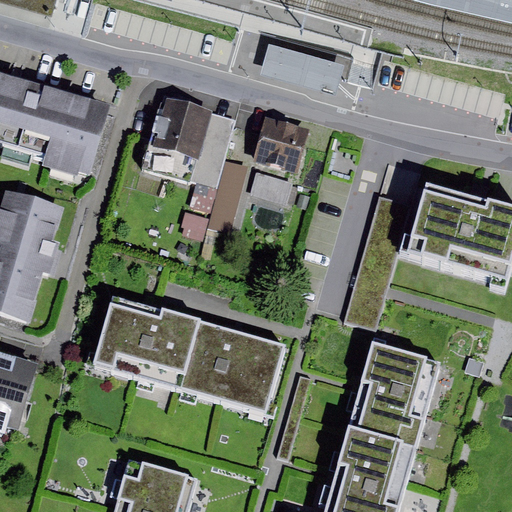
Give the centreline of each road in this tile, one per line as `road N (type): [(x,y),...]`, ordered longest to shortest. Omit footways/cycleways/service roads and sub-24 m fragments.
road 1 (residential): [(511,159),(433,146),(136,63)]
road 2 (residential): [(136,63),(59,350)]
road 3 (residential): [(136,63),(0,24)]
